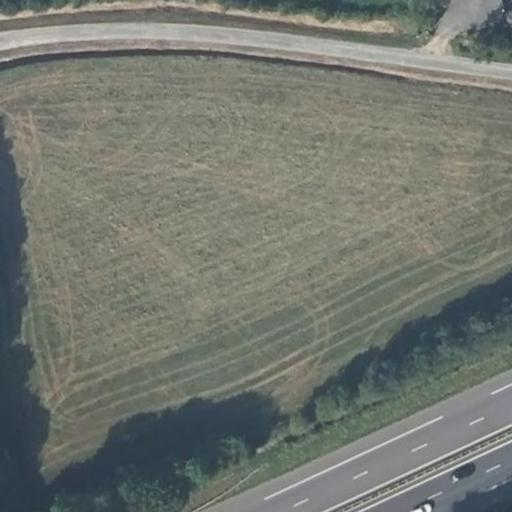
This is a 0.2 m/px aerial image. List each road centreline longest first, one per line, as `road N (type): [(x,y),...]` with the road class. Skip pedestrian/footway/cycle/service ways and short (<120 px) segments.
road 1 (unclassified): [(0,42),(142,29),(252,35),(511,70)]
road 2 (trunk): [(511,405),(282,511)]
road 3 (trunk): [(399,511),(511,459)]
